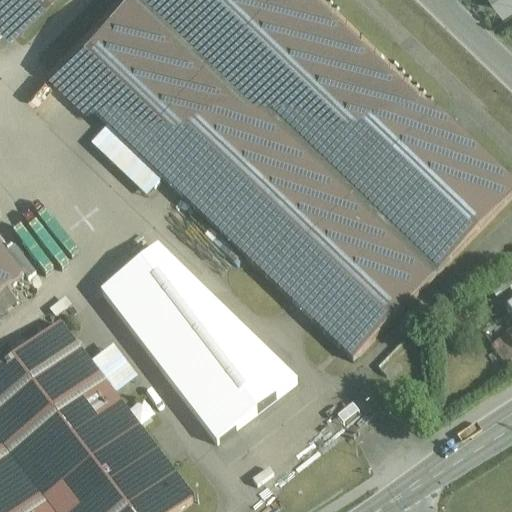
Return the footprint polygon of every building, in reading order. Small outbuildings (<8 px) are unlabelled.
[(48,0),(0,0),(0,30),(10,40),(48,0)] [(511,201),(511,181),(322,0),(120,0),(48,76),(352,368),(511,201)] [(511,0),(493,0),(503,13),(511,6),(511,0)] [(22,280),(0,251),(0,317),(16,305),(6,292),(22,280)] [(511,310),(507,314),(511,320),(511,334),(493,349),(507,368),(511,364),(511,310)] [(59,327),(0,372),(0,511),(181,511),(194,503),(59,327)]
